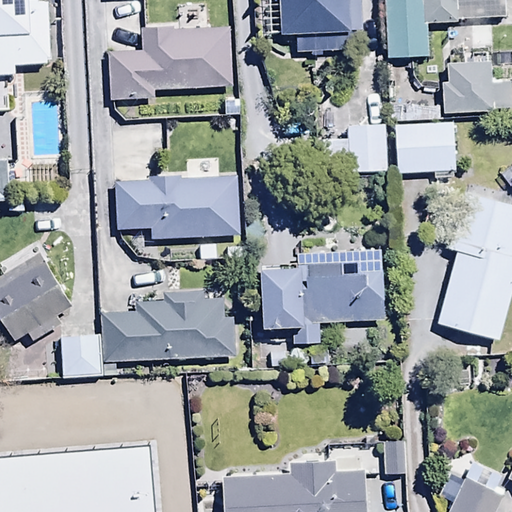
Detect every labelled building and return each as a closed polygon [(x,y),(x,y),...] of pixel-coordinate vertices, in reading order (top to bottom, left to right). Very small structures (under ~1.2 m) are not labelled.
[(0,0),(0,77),(14,76),(13,66),(50,64),(45,2),(36,3),(36,0),(0,0)] [(276,0),(277,36),(293,36),(293,53),(350,52),(350,31),(360,30),(359,0),(276,0)] [(418,0),(378,0),(380,38),(420,36),(418,0)] [(154,97),(153,90),(229,86),(226,29),(183,32),(183,25),(138,28),(139,53),(107,55),(109,100),(154,97)] [(453,103),(392,105),(394,153),(454,152),(453,103)] [(347,140),(320,140),(321,175),(380,174),(379,170),(385,170),(384,125),(347,126),(347,140)] [(0,202),(9,202),(9,163),(0,162),(0,202)] [(150,230),(150,240),(236,239),(235,176),(218,176),(217,162),(183,163),(184,177),(148,177),(148,183),(113,183),(113,231),(150,230)] [(447,250),(454,251),(435,326),(497,342),(511,286),(511,257),(511,252),(511,205),(462,193),(455,221),(439,217),(433,238),(449,243),(447,250)] [(383,323),(380,253),(294,255),(294,267),(259,268),(261,328),(291,327),(292,345),(318,344),(317,325),(383,323)] [(99,314),(102,362),(232,357),(229,302),(204,303),(203,292),(161,294),(162,304),(135,305),(136,312),(99,314)] [(99,315),(58,317),(60,359),(100,358),(99,315)] [(402,441),(381,442),(382,476),(403,475),(402,441)] [(461,511),(482,511),(499,475),(462,459),(443,504),(461,511)] [(332,461),(287,464),(288,475),(220,480),(221,511),(363,511),(361,470),(333,472),(332,461)]
